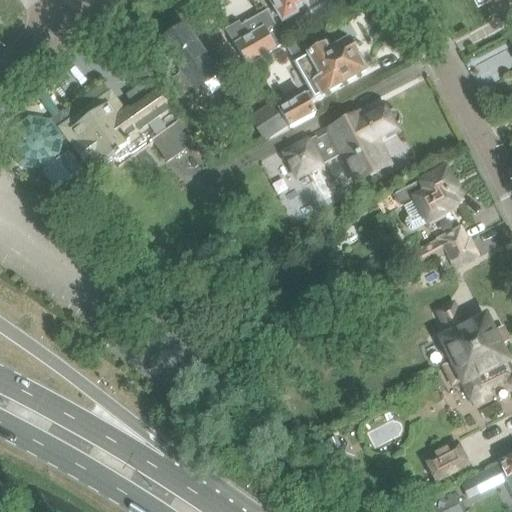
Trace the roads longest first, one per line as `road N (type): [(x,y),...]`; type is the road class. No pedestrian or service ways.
road 1 (primary): [(197,493),(104,401),(0,325)]
road 2 (primary): [(197,493),(0,378)]
road 3 (residential): [(511,195),(407,0)]
road 4 (primary): [(0,421),(154,511)]
